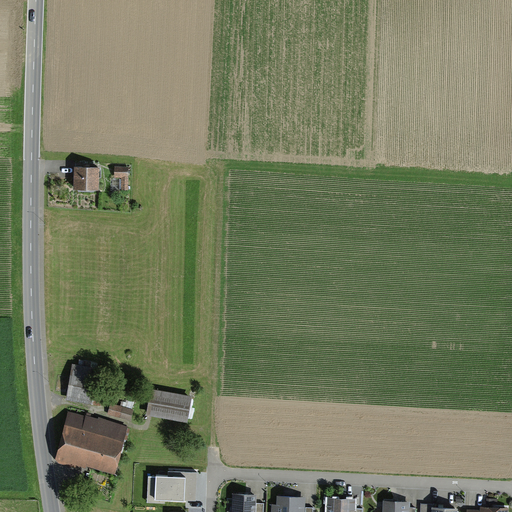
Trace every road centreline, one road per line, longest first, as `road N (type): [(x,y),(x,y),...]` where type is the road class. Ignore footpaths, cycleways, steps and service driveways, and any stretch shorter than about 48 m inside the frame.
road 1 (tertiary): [(52,511),(32,324),(36,0)]
road 2 (residential): [(511,486),(231,472),(213,482)]
